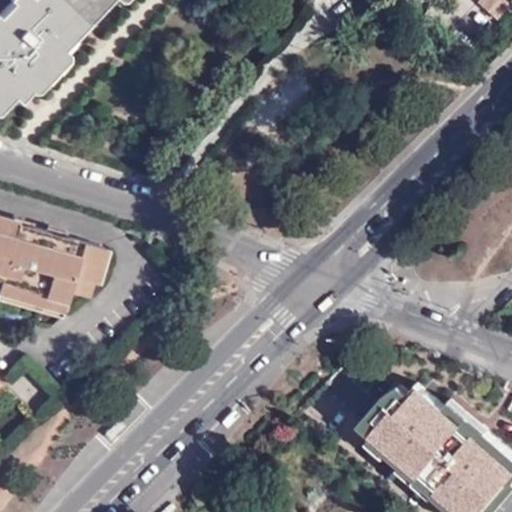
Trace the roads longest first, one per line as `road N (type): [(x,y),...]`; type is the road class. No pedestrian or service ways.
road 1 (secondary): [(299,271),(61,511)]
road 2 (secondary): [(113,511),(344,288)]
road 3 (residential): [(299,271),(121,196),(0,164)]
road 4 (secondary): [(511,62),(299,271)]
road 5 (secondary): [(344,288),(511,125)]
road 6 (unknown): [(146,206),(296,39)]
road 7 (residential): [(511,351),(344,288)]
